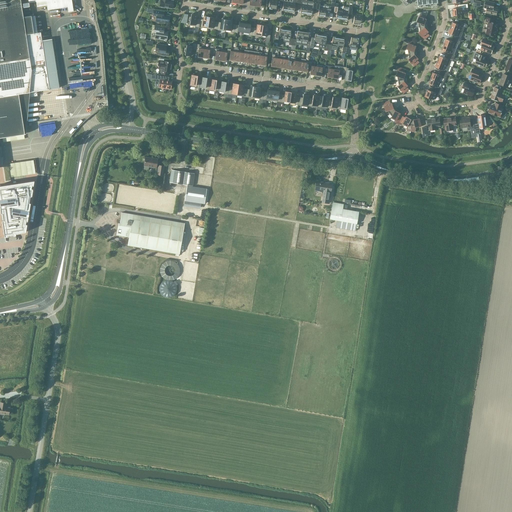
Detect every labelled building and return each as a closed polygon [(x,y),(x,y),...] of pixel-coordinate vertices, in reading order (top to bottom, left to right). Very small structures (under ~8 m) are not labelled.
[(0,0),(0,137),(24,134),(24,132),(23,128),(23,124),(18,95),(18,94),(49,89),(40,32),(34,33),(33,32),(31,15),(23,17),(21,4),(29,3),(28,0),(0,0)] [(35,0),(36,1),(37,6),(47,5),(47,10),(67,7),(68,12),(73,11),(71,0),(35,0)] [(173,2),(173,1),(169,0),(160,0),(160,1),(159,0),(158,1),(158,3),(158,4),(160,4),(159,6),(172,8),(172,7),(173,6),(174,3),(173,2)] [(277,1),(280,1),(280,0),(276,0),(277,0),(276,0),(269,0),(268,7),(270,7),(270,8),(276,9),(277,1)] [(282,10),(288,11),(289,0),(280,0),(280,1),(283,2),(282,10)] [(295,4),(298,4),(298,0),(289,0),(288,11),(294,12),(295,4)] [(302,0),(298,0),(298,4),(301,5),(300,13),(306,14),(308,1),(302,0)] [(315,11),(316,7),(317,1),(313,0),(313,2),(308,1),(306,14),(311,15),(312,10),(315,11)] [(323,17),(325,4),(320,3),(320,1),(317,1),(316,7),(319,7),(318,16),(323,17)] [(484,8),(487,8),(486,13),(496,15),(497,12),(498,11),(498,9),(498,8),(494,7),(494,3),(485,1),(484,8)] [(331,9),(334,10),(335,3),(331,3),(331,5),(325,4),(323,17),(329,18),(331,9)] [(335,19),(341,20),(343,10),(340,10),(340,9),(339,8),(338,7),(338,4),(335,3),(334,10),(333,13),(336,14),(335,19)] [(462,11),(464,10),(464,8),(468,8),(467,4),(460,5),(460,8),(452,9),(453,16),(462,15),(462,11)] [(344,6),(343,10),(341,20),(347,20),(348,16),(351,16),(351,12),(352,6),(349,6),(349,7),(344,6)] [(105,60),(98,7),(89,8),(91,24),(90,24),(93,54),(92,54),(93,61),(100,60),(100,61),(105,60)] [(170,16),(163,15),(164,11),(158,11),(154,10),(153,15),(156,16),(155,21),(159,22),(159,23),(163,24),(163,23),(168,23),(170,16)] [(198,27),(199,20),(196,20),(197,15),(196,15),(196,14),(192,13),(192,14),(191,14),(191,17),(189,16),(188,21),(190,21),(189,26),(198,27)] [(359,24),(359,23),(361,23),(362,15),(354,14),(353,23),(359,24)] [(426,24),(427,22),(426,21),(427,19),(425,19),(426,16),(420,14),(419,17),(419,16),(417,22),(418,23),(419,27),(426,26),(426,25),(426,24)] [(73,48),(83,47),(82,30),(83,30),(82,23),(82,15),(59,17),(59,22),(62,22),(62,32),(68,32),(69,41),(73,41),(73,48)] [(207,28),(209,17),(208,17),(208,16),(204,15),(204,16),(203,16),(203,19),(200,19),(199,20),(198,27),(207,28)] [(216,30),(217,23),(214,23),(215,18),(214,18),(214,17),(210,16),(210,17),(209,17),(207,28),(216,30)] [(220,24),(217,23),(216,30),(225,31),(225,29),(227,20),(226,20),(226,19),(222,18),(222,19),(221,19),(220,24)] [(493,37),(494,36),(495,36),(498,24),(493,23),(494,19),(487,18),(486,21),(489,22),(486,34),(490,35),(490,36),(493,37)] [(232,21),(227,20),(225,31),(226,29),(231,30),(231,32),(234,33),(235,26),(232,25),(232,21)] [(245,23),(243,32),(249,33),(248,35),(252,35),(253,29),(253,27),(250,27),(250,24),(249,23),(250,21),(246,21),(245,23)] [(243,32),(245,23),(239,22),(238,26),(235,26),(234,33),(237,33),(238,31),(243,32)] [(452,22),(450,28),(462,33),(464,27),(466,28),(467,25),(461,22),(460,25),(452,22)] [(261,37),(262,25),(261,25),(262,24),(258,24),(258,25),(257,25),(256,29),(253,29),(252,35),(261,37)] [(263,26),(262,25),(261,37),(266,38),(270,38),(271,31),(267,31),(268,26),(267,26),(267,25),(263,24),(263,26)] [(155,38),(166,40),(167,32),(163,31),(164,28),(154,26),(153,33),(156,33),(155,38)] [(429,35),(427,33),(429,32),(427,31),(429,30),(427,27),(426,27),(426,26),(419,27),(419,32),(418,32),(422,37),(424,39),(429,35)] [(284,38),(285,29),(279,28),(278,37),(275,36),(274,42),(277,43),(278,40),(280,40),(281,38),(284,38)] [(462,33),(450,28),(448,33),(456,36),(454,39),(460,41),(462,38),(461,38),(462,33)] [(288,45),(292,45),(293,39),(290,38),(291,30),(285,29),(284,38),(283,42),(289,43),(288,45)] [(296,39),(293,39),(292,45),(295,46),(295,44),(301,45),(301,41),(303,32),(297,31),(296,39)] [(306,47),(310,48),(311,42),(307,41),(309,33),(303,32),(301,41),(301,45),(306,46),(306,47)] [(319,44),(321,35),(315,34),(314,42),(311,42),(310,48),(313,49),(314,43),(319,44)] [(327,51),(328,44),(325,44),(327,35),(321,35),(319,44),(319,48),(324,49),(324,50),(327,51)] [(336,51),(337,47),(338,37),(333,36),(331,45),(328,44),(327,51),(331,51),(331,50),(336,51)] [(344,38),(338,37),(337,47),(343,48),(342,53),(345,54),(346,47),(343,47),(344,38)] [(349,48),(346,47),(345,54),(349,54),(349,49),(357,51),(358,40),(357,40),(357,38),(351,37),(349,48)] [(459,45),(460,41),(454,39),(453,42),(446,39),(444,45),(452,48),(454,43),(459,45)] [(491,45),(492,42),(483,39),(480,45),(482,46),(480,49),(491,54),(494,47),(491,45)] [(416,52),(417,49),(416,48),(416,46),(415,46),(416,43),(408,40),(406,43),(408,44),(406,49),(408,50),(408,54),(416,53),(416,52)] [(195,50),(196,44),(193,43),(192,46),(186,45),(186,48),(184,47),(184,52),(185,52),(185,55),(191,56),(192,50),(195,50)] [(155,51),(158,52),(157,55),(168,56),(168,55),(169,55),(169,51),(167,51),(167,49),(165,49),(166,45),(156,44),(155,51)] [(203,58),(204,47),(199,46),(199,44),(196,44),(195,50),(198,51),(197,57),(203,58)] [(452,48),(444,45),(441,50),(449,53),(448,56),(454,58),(455,55),(454,55),(456,49),(452,48)] [(212,53),(213,47),(210,46),(210,48),(204,47),(203,58),(208,58),(209,52),(212,53)] [(68,77),(79,78),(79,63),(82,63),(83,47),(80,47),(80,49),(77,49),(77,53),(71,53),(71,57),(66,57),(66,64),(68,64),(68,68),(70,69),(70,72),(68,72),(68,77)] [(220,61),(222,50),(222,49),(213,48),(213,47),(212,53),(215,53),(214,59),(220,60),(219,61),(220,61)] [(234,60),(236,49),(234,48),(233,51),(230,51),(231,49),(229,49),(228,55),(229,56),(229,61),(232,61),(233,60),(234,60)] [(228,55),(229,49),(227,49),(227,51),(222,50),(220,61),(224,62),(224,61),(225,61),(226,55),(228,55)] [(419,62),(418,59),(417,58),(418,57),(416,54),(416,53),(408,54),(409,59),(408,59),(412,64),(414,66),(419,62)] [(475,53),(473,59),(476,60),(474,64),(483,68),(484,65),(486,66),(488,62),(484,60),(485,57),(475,53)] [(453,60),(454,58),(448,56),(447,59),(439,56),(437,61),(449,66),(451,61),(453,61),(453,60)] [(309,68),(310,62),(306,61),(306,59),(303,59),(301,71),(303,71),(303,72),(307,73),(308,68),(309,68)] [(157,69),(160,69),(159,72),(161,73),(161,74),(168,75),(169,71),(171,72),(171,67),(172,67),(173,64),(172,63),(172,62),(163,61),(158,60),(157,69)] [(447,71),(449,66),(437,61),(435,67),(443,70),(441,73),(447,75),(448,74),(449,72),(447,71)] [(94,69),(105,70),(106,62),(102,62),(101,66),(94,66),(94,69)] [(322,70),(325,70),(325,66),(317,65),(316,67),(315,76),(319,77),(319,76),(321,76),(322,70)] [(325,66),(325,70),(328,71),(327,77),(332,78),(334,67),(325,65),(325,66)] [(342,73),(343,67),(342,69),(334,67),(332,78),(338,79),(339,73),(342,73)] [(346,67),(343,67),(342,73),(345,74),(344,80),(345,80),(345,81),(349,82),(349,80),(350,81),(351,78),(352,78),(353,74),(352,73),(352,69),(346,68),(346,67)] [(397,76),(394,77),(395,81),(398,81),(405,80),(405,79),(406,78),(407,75),(405,75),(406,73),(404,73),(406,70),(397,67),(396,70),(398,71),(396,76),(397,76)] [(472,74),(470,80),(480,84),(482,76),(479,75),(480,72),(472,69),(470,73),(472,74)] [(197,88),(198,81),(196,81),(197,76),(196,76),(196,74),(192,73),(192,75),(191,75),(189,86),(197,88)] [(446,78),(447,75),(441,73),(440,76),(433,73),(431,78),(440,82),(441,76),(446,78)] [(499,84),(507,87),(510,80),(511,80),(511,74),(511,77),(503,74),(499,84)] [(169,77),(153,75),(153,78),(160,79),(158,88),(170,89),(172,81),(168,80),(169,77)] [(107,85),(107,76),(95,76),(95,85),(107,85)] [(200,81),(198,81),(197,88),(199,88),(199,87),(205,88),(204,92),(206,92),(207,90),(208,83),(206,83),(207,78),(201,77),(200,81)] [(208,83),(206,92),(208,92),(208,91),(216,92),(217,85),(215,85),(216,80),(215,80),(215,78),(211,78),(211,79),(210,79),(210,83),(208,83)] [(440,82),(431,78),(428,84),(437,87),(436,90),(442,92),(443,89),(441,88),(443,83),(440,81),(440,82)] [(398,86),(401,91),(402,91),(404,93),(409,89),(407,87),(408,86),(407,84),(408,84),(406,81),(405,80),(398,81),(398,86)] [(219,85),(217,85),(216,92),(218,92),(218,91),(224,92),(224,94),(227,94),(228,87),(225,87),(226,82),(220,81),(219,85)] [(236,96),(238,84),(237,84),(237,83),(234,82),(233,84),(232,83),(232,88),(228,87),(227,94),(236,96)] [(462,88),(461,92),(463,93),(472,96),(473,96),(474,95),(475,93),(474,93),(475,90),(469,88),(470,85),(464,83),(462,88)] [(244,85),(238,84),(236,96),(237,96),(237,94),(242,95),(242,96),(245,97),(246,90),(243,90),(244,85)] [(254,98),(256,87),(255,87),(255,86),(251,85),(251,86),(250,86),(249,91),(246,90),(245,97),(254,98)] [(263,100),(264,93),(261,92),(261,88),(256,87),(254,98),(263,100)] [(271,101),(273,90),(272,90),(272,88),(269,88),(268,89),(267,89),(267,93),(264,93),(263,100),(271,101)] [(279,91),(278,90),(278,89),(274,88),(274,90),(273,90),(271,101),(280,102),(281,96),(281,94),(278,94),(279,91)] [(491,98),(498,101),(498,100),(502,102),(504,96),(501,94),(502,90),(495,88),(491,98)] [(441,95),(442,92),(436,90),(435,93),(427,90),(425,96),(434,100),(435,96),(438,96),(438,94),(441,95)] [(289,102),(291,92),(290,92),(290,91),(286,91),(286,92),(285,92),(284,96),(281,96),(280,102),(283,103),(283,101),(289,102)] [(296,93),(291,92),(289,102),(295,103),(294,105),(298,105),(299,98),(295,98),(296,93)] [(307,107),(307,106),(307,105),(309,95),(303,94),(302,98),(299,97),(299,98),(298,105),(301,106),(301,107),(307,107)] [(319,107),(320,100),(318,100),(319,96),(318,96),(318,95),(314,94),(314,95),(313,95),(312,99),(310,98),(309,106),(317,108),(317,107),(319,107)] [(329,108),(330,101),(328,101),(328,97),(322,96),(322,101),(320,100),(319,107),(327,109),(327,108),(329,108)] [(338,109),(339,102),(337,102),(338,98),(332,97),(331,102),(330,101),(329,108),(336,109),(338,109)] [(341,102),(339,102),(338,109),(346,110),(346,106),(348,106),(349,102),(347,101),(347,99),(341,98),(341,102)] [(389,114),(396,109),(395,108),(395,107),(394,104),(392,105),(392,103),(390,104),(389,101),(383,103),(384,106),(386,112),(387,111),(389,114)] [(497,116),(500,117),(501,114),(502,114),(502,113),(503,109),(502,109),(503,106),(495,103),(494,106),(492,105),(491,107),(490,107),(489,110),(490,111),(489,113),(491,114),(491,115),(497,117),(497,116)] [(399,122),(402,116),(400,115),(400,113),(399,113),(400,111),(397,110),(396,109),(389,114),(392,117),(391,118),(396,121),(395,123),(398,124),(399,122)] [(487,127),(485,116),(485,115),(477,116),(479,128),(487,127)] [(408,126),(411,126),(412,118),(411,118),(408,116),(408,117),(406,117),(405,118),(402,116),(399,122),(398,124),(400,125),(401,123),(407,127),(408,126)] [(413,118),(412,118),(411,126),(411,131),(415,132),(415,128),(421,126),(424,125),(423,119),(419,120),(419,118),(417,119),(417,117),(414,118),(413,118)] [(456,125),(455,119),(455,117),(443,119),(444,127),(445,127),(445,131),(453,130),(453,126),(456,125)] [(53,118),(41,119),(41,122),(34,123),(35,132),(44,131),(44,128),(54,127),(53,118)] [(440,126),(439,119),(439,118),(427,120),(428,127),(429,127),(429,130),(436,130),(435,127),(440,126)] [(473,121),(470,122),(469,118),(464,118),(459,118),(461,128),(467,127),(467,130),(474,129),(473,121)] [(144,169),(148,170),(149,166),(156,168),(156,167),(158,167),(159,163),(157,163),(158,159),(145,157),(144,166),(144,169)] [(192,185),(194,173),(171,170),(170,182),(192,185)] [(0,186),(0,210),(4,235),(4,237),(8,236),(8,235),(11,234),(11,236),(16,235),(15,234),(26,232),(28,217),(27,217),(28,217),(29,211),(28,211),(29,211),(34,181),(0,186)] [(316,182),(315,190),(324,192),(323,195),(322,202),(329,203),(331,191),(332,185),(328,185),(329,183),(323,183),(321,182),(316,182)] [(151,195),(149,206),(172,209),(174,200),(176,200),(177,190),(140,186),(140,188),(138,188),(138,191),(146,193),(146,194),(151,195)] [(204,204),(207,189),(187,186),(185,201),(204,204)] [(332,202),(331,207),(329,219),(357,223),(358,212),(342,209),(343,204),(332,202)] [(119,221),(116,235),(129,237),(127,245),(179,254),(184,223),(121,212),(120,220),(119,221)] [(0,413),(1,414),(1,413),(9,415),(10,408),(10,407),(6,407),(6,403),(0,402),(0,403),(0,413)]
